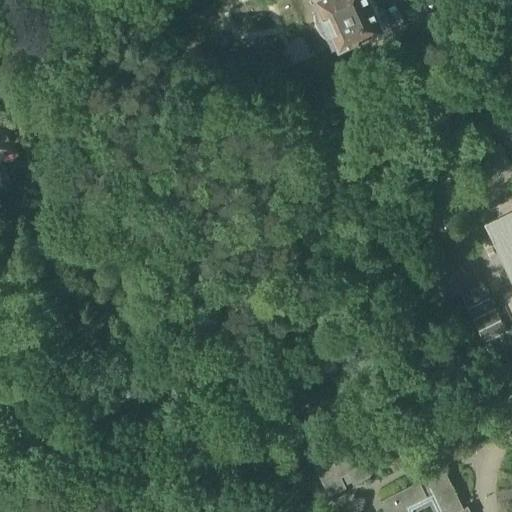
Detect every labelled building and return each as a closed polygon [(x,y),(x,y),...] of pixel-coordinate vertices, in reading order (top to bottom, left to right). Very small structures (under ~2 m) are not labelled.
[(321,0),(324,6),(323,7),(323,15),(326,23),(333,29),(334,28),(341,43),(356,36),(358,42),(363,39),(365,44),(379,37),(375,28),(385,23),(375,0),(321,0)] [(336,104),(333,97),(329,87),(320,91),(327,108),(336,104)] [(2,153),(16,147),(4,117),(0,118),(0,158),(4,157),(2,153)] [(0,167),(0,190),(1,195),(2,194),(11,214),(21,210),(12,190),(17,188),(7,165),(0,167)] [(511,288),(505,291),(511,306),(511,215),(502,221),(511,243),(511,288)] [(496,361),(511,353),(511,325),(507,328),(486,283),(464,294),(464,295),(496,361)] [(484,413),(491,426),(498,423),(492,409),(484,413)] [(478,433),(485,429),(479,415),(472,418),(478,433)] [(314,461),(330,494),(348,485),(346,483),(353,479),(355,482),(372,473),(355,440),(338,449),(339,451),(333,455),(331,452),(314,461)] [(467,511),(446,467),(428,475),(429,478),(422,482),(421,479),(381,499),(387,511),(361,511),(359,507),(348,511),(467,511)]
